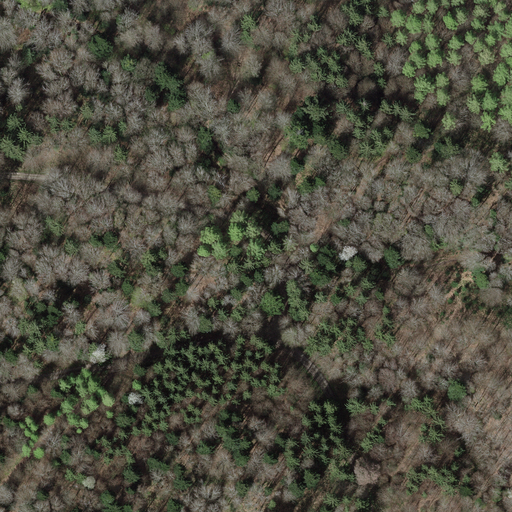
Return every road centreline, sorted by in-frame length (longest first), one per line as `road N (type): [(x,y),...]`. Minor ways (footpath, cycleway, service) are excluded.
road 1 (track): [(0,173),(236,217),(278,244),(287,278),(281,316),(262,334),(0,385)]
road 2 (track): [(371,511),(320,374),(276,327)]
